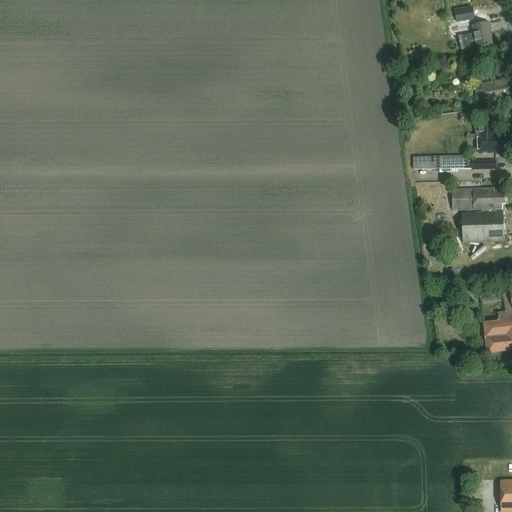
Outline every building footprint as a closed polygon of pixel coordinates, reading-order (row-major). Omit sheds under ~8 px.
[(462,23),(474,22),(472,6),(459,8),(462,23)] [(493,46),(489,23),(472,26),(472,27),(473,34),(459,37),(462,57),(472,55),(470,43),(475,42),(476,49),(493,46)] [(495,81),(495,78),(490,78),(490,82),(481,84),(482,90),(475,91),(477,102),(484,101),(485,104),(509,99),(508,95),(510,95),(507,79),(495,81)] [(464,120),(471,119),(470,112),(463,113),(464,120)] [(494,130),(494,121),(479,122),(479,135),(478,135),(478,153),(501,153),(501,150),(510,150),(510,136),(502,136),(502,130),(494,130)] [(442,159),(441,157),(435,158),(436,170),(466,169),(466,159),(442,159)] [(497,169),(497,160),(472,161),(472,170),(497,169)] [(452,190),(452,193),(444,193),(445,211),(482,210),(482,212),(462,213),(463,243),(504,241),(503,211),(495,212),(495,210),(503,209),(502,204),(505,203),(505,194),(502,194),(502,191),(494,192),(494,188),(452,190)] [(511,315),(498,317),(499,319),(487,321),(487,323),(483,323),(487,355),(511,351),(511,315)] [(511,479),(500,480),(500,511),(511,511),(511,479)]
